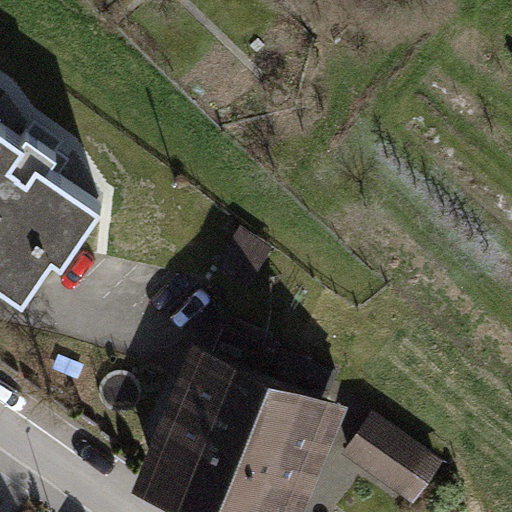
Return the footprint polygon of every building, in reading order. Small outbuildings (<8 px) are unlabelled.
[(0,275),(22,291),(52,248),(61,255),(99,201),(37,157),(27,171),(8,157),(23,137),(0,121),(0,275)] [(239,225),(214,262),(246,284),(271,247),(239,225)] [(216,503),(280,346),(222,322),(196,385),(179,379),(166,413),(183,419),(159,479),(216,503)] [(278,511),(337,369),(280,346),(216,503),(238,511),(278,511)] [(437,459),(372,414),(348,447),(413,493),(437,459)]
